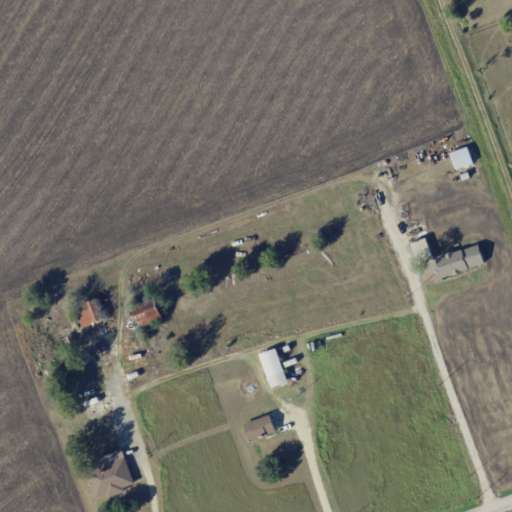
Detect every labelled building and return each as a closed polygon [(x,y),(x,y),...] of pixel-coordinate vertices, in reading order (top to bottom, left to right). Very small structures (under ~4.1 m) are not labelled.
[(473,163),(466,146),(449,153),(456,170),(473,163)] [(415,256),(429,253),(426,238),(411,242),(415,256)] [(440,278),(484,264),(478,244),(433,258),(440,278)] [(162,318),(154,299),(132,308),(140,327),(162,318)] [(99,321),(93,305),(76,310),(82,327),(99,321)] [(270,387),(287,382),(276,348),(259,354),(270,387)] [(242,424),(249,442),(275,432),(269,414),(242,424)] [(92,458),(96,470),(86,473),(94,499),(134,486),(122,449),(92,458)]
